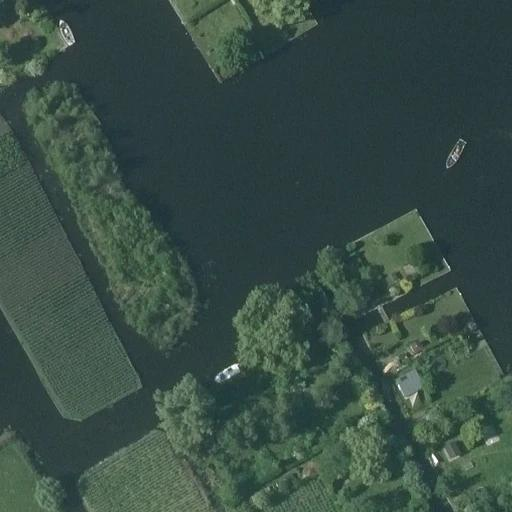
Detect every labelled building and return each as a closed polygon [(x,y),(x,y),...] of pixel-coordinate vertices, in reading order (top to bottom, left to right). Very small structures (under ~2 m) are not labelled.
[(415,344),(409,347),(414,357),(424,352),(420,346),(415,344)] [(407,359),(404,355),(397,359),(399,363),(407,359)] [(405,401),(425,389),(415,372),(395,383),(405,401)] [(440,419),(436,409),(429,412),(430,416),(425,418),(427,424),(440,419)] [(451,462),(462,455),(455,443),(444,449),(451,462)] [(349,483),(344,473),(334,478),(336,483),(339,482),(341,487),(349,483)] [(295,481),(292,475),(283,480),(286,485),(295,481)]
